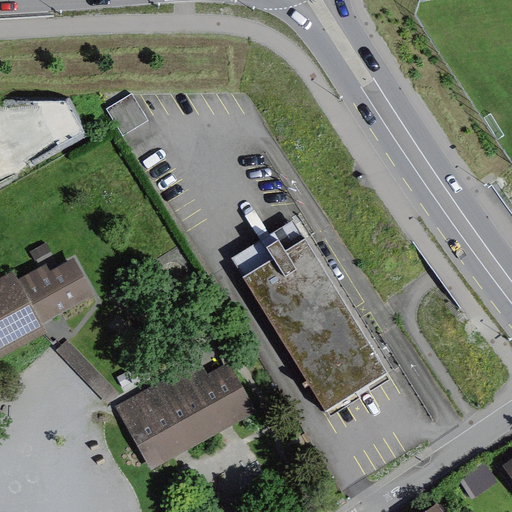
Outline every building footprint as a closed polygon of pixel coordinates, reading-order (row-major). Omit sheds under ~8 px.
[(132,94),(106,110),(123,136),(149,121),(132,94)] [(273,259),(243,278),(306,382),(302,384),(305,389),(309,386),(325,412),(356,393),(358,396),(370,389),(368,386),(388,373),(394,370),(374,338),(368,342),(305,240),(285,252),(278,241),(266,248),(273,259)] [(16,285),(33,317),(50,308),(53,313),(89,294),(73,264),(46,279),(42,271),(16,285)] [(0,351),(40,329),(33,317),(16,285),(13,280),(0,286),(0,351)] [(67,343),(58,349),(109,404),(118,395),(67,343)] [(197,366),(122,408),(153,465),(250,411),(227,369),(205,380),(197,366)]
